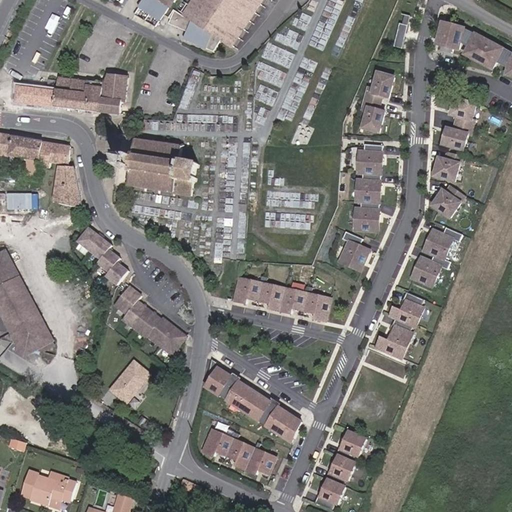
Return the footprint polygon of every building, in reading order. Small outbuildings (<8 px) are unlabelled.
[(64,16),(69,2),(63,0),(62,0),(58,14),(64,16)] [(170,7),(174,0),(145,0),(140,8),(160,21),(169,7),(170,7)] [(262,0),(195,0),(184,17),(174,11),(169,18),(171,20),(169,25),(190,33),(188,37),(187,41),(209,50),(218,37),(222,40),(226,42),(232,46),(262,0)] [(407,34),(409,26),(404,25),(401,24),(399,32),(407,34)] [(466,35),(467,30),(445,24),(439,45),(445,47),(454,49),(460,51),(462,43),(464,35),(466,35)] [(473,40),(476,35),(477,34),(471,31),(467,30),(466,35),(464,35),(462,43),(471,47),(474,41),(473,40)] [(480,63),(491,43),(476,35),(473,40),(474,41),(471,47),(467,55),(480,63)] [(214,52),(222,40),(218,37),(209,50),(214,52)] [(403,49),(406,39),(398,37),(395,47),(403,49)] [(498,62),(501,55),(503,56),(505,50),(491,43),(480,63),(494,70),(498,62)] [(510,69),(511,59),(511,57),(510,57),(511,53),(511,52),(506,50),(505,50),(503,56),(501,55),(498,62),(510,69)] [(107,83),(89,81),(89,82),(61,78),(62,74),(60,74),(58,89),(56,108),(129,116),(132,90),(128,90),(129,78),(110,76),(107,83)] [(390,99),(396,78),(380,74),(376,89),(370,88),(366,100),(380,104),(382,97),(390,99)] [(56,108),(58,89),(45,87),(44,91),(41,91),(41,87),(27,85),(27,89),(19,88),(17,103),(56,108)] [(473,120),(477,105),(457,99),(452,115),(458,117),(456,124),(474,128),(476,121),(473,120)] [(381,133),(387,113),(379,110),(380,104),(366,100),(363,112),(369,113),(365,129),(381,133)] [(465,151),(469,135),(472,136),(474,128),(456,124),(454,131),(449,129),(444,145),(465,151)] [(40,167),(44,143),(0,135),(0,155),(30,160),(27,178),(38,180),(40,167)] [(182,160),(182,149),(185,146),(183,145),(181,147),(168,145),(168,142),(166,142),(165,144),(154,143),(154,140),(152,140),(151,142),(137,140),(135,137),(133,139),(136,142),(134,154),(131,173),(129,185),(126,187),(128,189),(131,187),(146,190),(145,192),(147,192),(148,190),(159,192),(159,194),(161,195),(161,192),(174,194),(174,196),(175,197),(176,194),(193,197),(195,184),(195,182),(197,183),(198,179),(196,179),(197,169),(199,169),(200,165),(198,165),(198,163),(195,163),(194,164),(187,163),(187,159),(183,159),(183,160),(182,160)] [(70,166),(72,147),(44,143),(40,167),(52,169),(52,163),(61,165),(70,166)] [(383,175),(384,147),(366,145),(366,153),(361,153),(360,174),(364,174),(383,175)] [(456,182),(461,165),(464,166),(466,158),(445,152),(443,160),(441,159),(436,177),(456,182)] [(131,173),(134,154),(132,154),(132,155),(131,155),(130,157),(122,155),(122,154),(120,154),(120,155),(118,155),(116,168),(118,168),(118,169),(120,170),(120,168),(128,169),(128,171),(129,171),(129,173),(131,173)] [(63,178),(59,204),(84,209),(75,167),(70,166),(61,165),(58,178),(63,178)] [(381,204),(383,175),(364,174),(364,181),(359,181),(358,202),(363,203),(381,204)] [(59,204),(63,178),(58,178),(54,203),(59,204)] [(452,219),(466,197),(451,187),(447,193),(445,192),(434,207),(452,219)] [(379,232),(381,204),(363,203),(362,210),(357,210),(356,231),(379,232)] [(114,246),(91,228),(80,243),(103,261),(111,250),(114,246)] [(446,260),(454,240),(461,243),(464,236),(447,228),(444,235),(435,231),(426,252),(435,256),(446,260)] [(362,271),(371,251),(361,247),(364,240),(347,233),(344,240),(351,243),(342,263),(362,271)] [(111,274),(119,263),(122,259),(111,250),(103,261),(100,265),(111,274)] [(0,289),(20,279),(6,252),(0,255),(0,289)] [(433,288),(442,268),(449,270),(452,263),(446,260),(435,256),(432,263),(423,258),(414,279),(433,288)] [(120,286),(131,272),(119,263),(111,274),(108,277),(120,286)] [(55,342),(20,279),(0,289),(0,310),(16,346),(24,359),(55,342)] [(260,302),(264,284),(261,283),(241,279),(236,302),(248,305),(249,299),(260,302)] [(281,312),(286,289),(267,285),(264,284),(260,302),(271,304),(270,309),(281,312)] [(139,302),(143,297),(132,288),(117,307),(129,316),(139,302)] [(305,312),(309,294),(306,293),(286,289),(281,312),(293,315),(294,309),(305,312)] [(422,308),(425,301),(408,293),(404,300),(407,302),(403,311),(396,308),(392,317),(396,319),(414,327),(417,328),(426,309),(422,308)] [(327,322),(332,299),(312,295),(309,294),(305,312),(316,314),(315,319),(327,322)] [(150,338),(163,320),(139,302),(129,316),(125,321),(149,339),(150,338)] [(174,356),(188,337),(164,319),(163,320),(150,338),(174,356)] [(403,360),(414,335),(411,334),(414,327),(396,319),(393,326),(396,327),(390,341),(383,337),(378,349),(403,360)] [(220,369),(223,366),(213,360),(207,386),(208,387),(220,369)] [(128,404),(152,375),(136,362),(112,391),(128,404)] [(221,396),(233,377),(220,369),(208,387),(208,388),(221,396)] [(229,401),(241,383),(236,379),(233,377),(221,396),(229,401)] [(242,410),(254,391),(241,383),(229,401),(242,410)] [(262,420),(273,403),(254,391),(242,410),(250,415),(251,413),(262,420)] [(268,427),(281,408),(278,406),(273,403),(262,420),(260,422),(268,427)] [(283,434),(294,417),(281,408),(268,427),(281,436),(283,434)] [(262,420),(251,413),(250,415),(249,416),(260,423),(260,422),(262,420)] [(295,441),(303,423),(294,417),(283,434),(295,441)] [(155,433),(167,438),(173,422),(160,418),(155,433)] [(228,456),(236,440),(233,439),(214,431),(205,452),(216,457),(218,452),(228,456)] [(360,457),(368,440),(351,433),(343,450),(340,448),(337,456),(340,457),(354,463),(357,456),(360,457)] [(295,441),(283,434),(281,436),(294,444),(295,441)] [(247,471),(257,449),(238,441),(236,440),(228,456),(238,461),(236,466),(247,471)] [(25,451),(27,445),(17,442),(15,448),(25,451)] [(271,475),(278,459),(259,450),(257,449),(247,471),(258,475),(260,470),(271,475)] [(226,461),(228,456),(218,452),(216,457),(226,461)] [(236,466),(238,461),(228,456),(226,461),(236,466)] [(350,481),(357,464),(354,463),(340,457),(333,474),(330,472),(326,480),(329,481),(344,487),(347,480),(350,481)] [(268,480),(271,475),(260,470),(258,475),(268,480)] [(73,503),(79,484),(71,481),(69,486),(50,479),(40,476),(40,474),(30,471),(22,496),(32,499),(32,500),(50,506),(53,499),(64,503),(65,500),(73,503)] [(71,481),(51,475),(50,479),(69,486),(71,481)] [(199,495),(202,488),(184,480),(181,487),(199,495)] [(339,505),(347,488),(344,487),(329,481),(322,497),(319,496),(316,503),(333,511),(336,504),(339,505)] [(130,511),(135,499),(118,495),(112,511),(100,511),(91,509),(89,511),(130,511)] [(61,510),(64,503),(53,499),(50,506),(61,510)]
